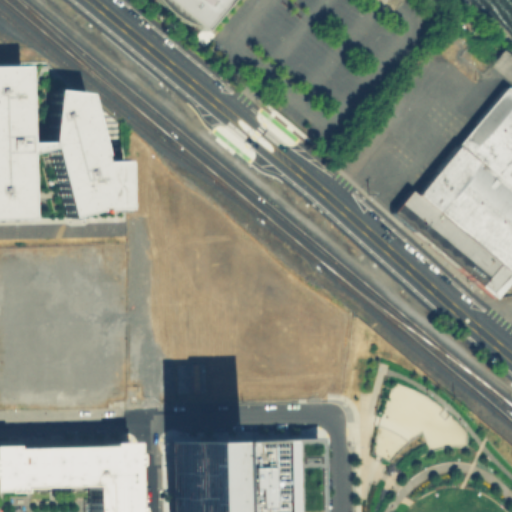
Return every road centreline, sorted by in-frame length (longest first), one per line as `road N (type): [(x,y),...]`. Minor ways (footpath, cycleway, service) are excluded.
road 1 (secondary): [(511,352),(95,0)]
road 2 (residential): [(331,418),(148,419)]
road 3 (residential): [(148,419),(0,423)]
